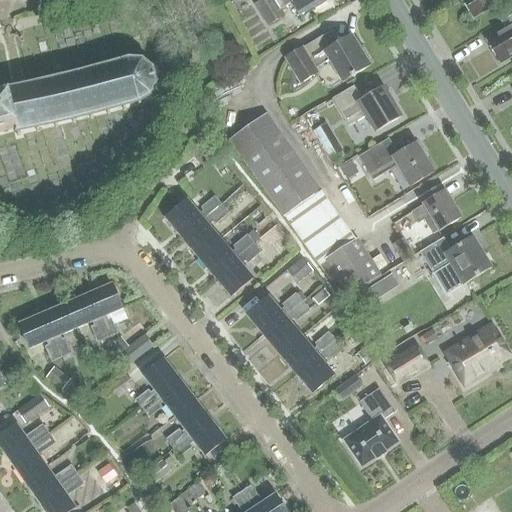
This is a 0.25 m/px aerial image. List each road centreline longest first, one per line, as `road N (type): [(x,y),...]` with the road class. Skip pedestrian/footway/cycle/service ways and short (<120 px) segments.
road 1 (residential): [(0,276),(103,252),(138,265),(327,511)]
road 2 (tertiary): [(511,205),(389,0)]
road 3 (residential): [(380,511),(511,424)]
